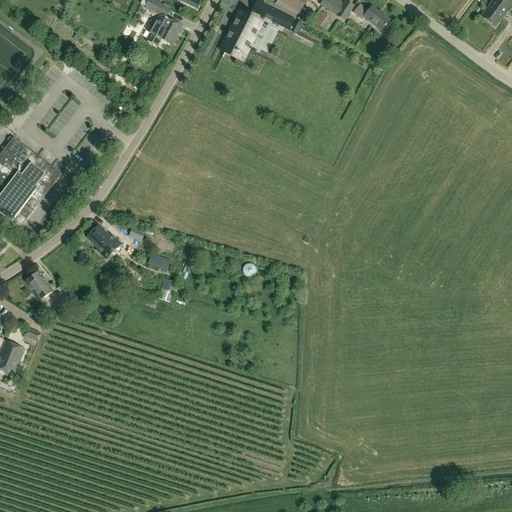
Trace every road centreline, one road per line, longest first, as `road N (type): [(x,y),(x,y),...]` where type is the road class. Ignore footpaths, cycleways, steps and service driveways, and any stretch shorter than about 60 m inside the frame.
road 1 (residential): [(216,0),(92,205),(0,279)]
road 2 (tertiary): [(511,83),(400,0)]
